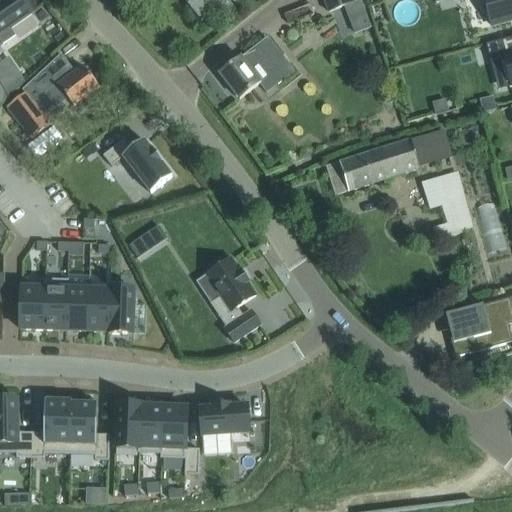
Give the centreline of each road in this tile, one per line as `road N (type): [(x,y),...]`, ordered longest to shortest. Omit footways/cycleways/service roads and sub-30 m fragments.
road 1 (tertiary): [(340,322),(87,0)]
road 2 (residential): [(0,364),(233,377),(273,365),(340,322)]
road 3 (tertiary): [(484,434),(340,322)]
